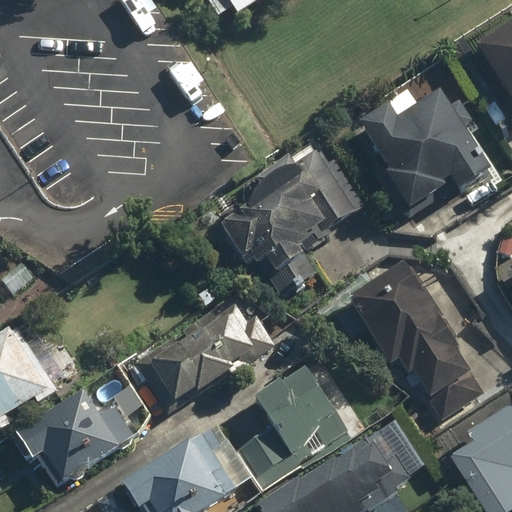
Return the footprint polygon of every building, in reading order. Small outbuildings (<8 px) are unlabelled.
[(202,0),(225,36),(284,0),(202,0)] [(511,115),(511,30),(473,55),(511,115)] [(380,113),(353,130),(384,181),(378,184),(401,221),(444,194),(450,204),(488,181),(461,136),(472,130),(459,108),(444,117),(435,102),(415,115),(404,97),(379,112),(380,113)] [(362,215),(322,155),(291,176),(284,166),(237,198),(247,212),(215,233),(246,280),(257,273),(279,306),(314,282),(298,259),(302,256),(300,253),(307,248),(312,256),(325,247),(321,242),(362,215)] [(0,281),(0,289),(11,303),(33,285),(18,266),(0,281)] [(482,402),(401,272),(345,307),(387,376),(397,370),(407,385),(409,384),(425,410),(429,408),(441,428),(482,402)] [(226,310),(134,367),(131,368),(143,388),(151,384),(168,412),(189,400),(192,405),(272,355),(253,324),(240,332),(226,310)] [(0,438),(10,432),(4,424),(31,407),(34,410),(56,396),(14,329),(5,335),(0,337),(0,438)] [(275,386),(248,405),(268,433),(234,457),(254,486),(288,463),(295,472),(345,437),(305,379),(281,395),(275,386)] [(81,395),(10,443),(28,470),(33,466),(54,499),(138,443),(115,409),(98,420),(81,395)] [(511,511),(511,419),(503,417),(458,444),(466,458),(445,470),(470,511),(511,511)] [(212,434),(117,491),(129,511),(207,511),(235,495),(213,459),(223,453),(212,434)] [(369,434),(261,507),(264,511),(371,511),(401,492),(397,487),(414,475),(398,451),(386,459),(369,434)]
